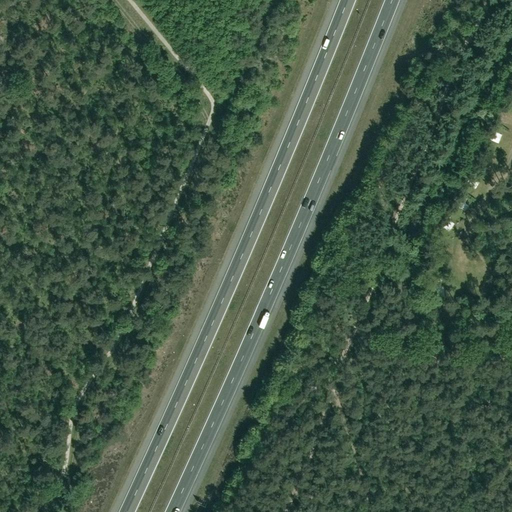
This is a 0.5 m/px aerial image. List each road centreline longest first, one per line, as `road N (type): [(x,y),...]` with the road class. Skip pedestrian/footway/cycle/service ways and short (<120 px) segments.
road 1 (track): [(42,511),(65,483),(78,415),(126,335),(212,130),(111,0)]
road 2 (motorway): [(347,0),(126,511)]
road 3 (motorway): [(171,511),(391,0)]
road 4 (track): [(496,335),(345,343),(333,390),(371,511)]
